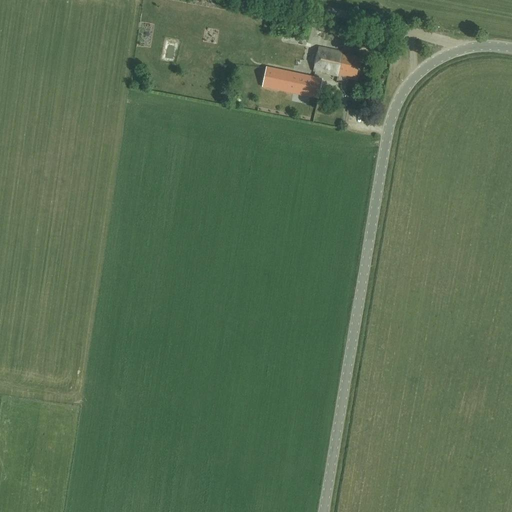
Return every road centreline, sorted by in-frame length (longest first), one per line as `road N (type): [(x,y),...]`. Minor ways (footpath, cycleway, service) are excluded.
road 1 (tertiary): [(323,511),(395,105),(442,56),(466,47),(511,49)]
road 2 (track): [(269,0),(407,29)]
